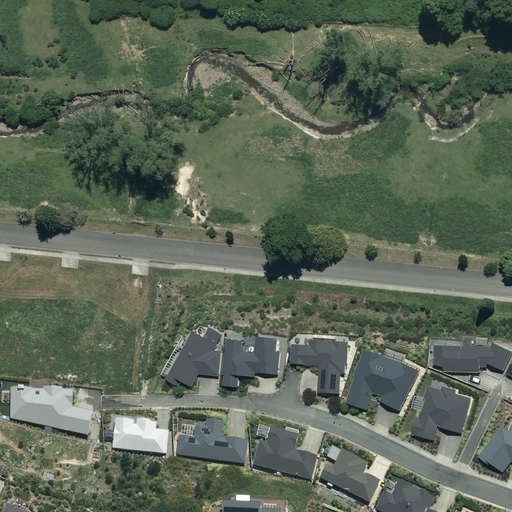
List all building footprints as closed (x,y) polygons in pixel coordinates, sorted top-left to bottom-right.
[(194,388),(202,375),(221,377),(224,352),(215,351),(224,335),(212,328),(206,339),(195,333),(167,381),(181,389),(184,383),(194,388)] [(280,341),(259,339),(258,355),(245,354),(246,343),(229,342),(225,388),(240,390),(241,378),(258,379),(259,374),(280,376),(282,353),(279,352),(280,341)] [(320,394),(342,395),(343,375),(348,376),(348,365),(350,365),(351,343),(312,341),(312,346),(295,345),(293,365),(321,367),(320,394)] [(490,365),(506,373),(511,360),(511,351),(495,344),(493,348),(437,347),(436,366),(446,366),(446,373),(483,374),(483,369),(490,369),(490,365)] [(420,370),(368,351),(349,404),(369,411),(376,394),(386,398),(383,405),(404,413),(420,370)] [(414,436),(436,442),(440,427),(442,427),(442,429),(464,435),(474,399),(457,395),(458,391),(444,387),(443,391),(429,388),(421,420),(419,419),(414,436)] [(113,450),(168,456),(171,433),(157,432),(158,426),(151,425),(151,423),(138,421),(137,426),(134,426),(135,422),(116,420),(113,450)] [(178,457),(246,465),(249,442),(223,439),(225,424),(209,422),(208,430),(197,429),(196,439),(180,438),(178,457)] [(506,474),(511,465),(511,432),(505,429),(481,458),(496,469),(497,467),(506,474)] [(254,467),(313,482),(319,459),(296,452),(300,437),(273,430),(269,445),(261,443),(254,467)] [(369,464),(343,451),(334,468),(326,464),(318,480),(369,505),(381,481),(364,473),(369,464)] [(377,511),(379,511),(431,511),(436,501),(400,483),(393,497),(386,493),(377,511)]
